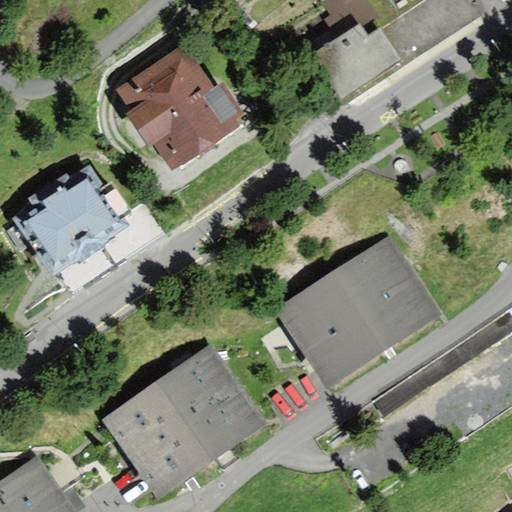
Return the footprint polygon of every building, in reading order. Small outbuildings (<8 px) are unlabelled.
[(340,39),(314,56),(343,100),(369,84),(411,56),(455,28),(482,11),(474,0),(356,0),(327,19),(340,39)] [(183,51),(121,90),(172,169),(205,148),(234,130),(183,51)] [(96,172),(19,218),(51,272),(64,264),(75,284),(110,263),(158,234),(142,208),(131,215),(113,184),(105,188),(96,172)] [(306,342),(331,380),(438,311),(392,240),(285,309),(306,342)] [(125,439),(161,491),(261,423),(211,350),(111,418),(125,439)] [(0,484),(0,511),(77,511),(62,489),(41,457),(0,484)]
